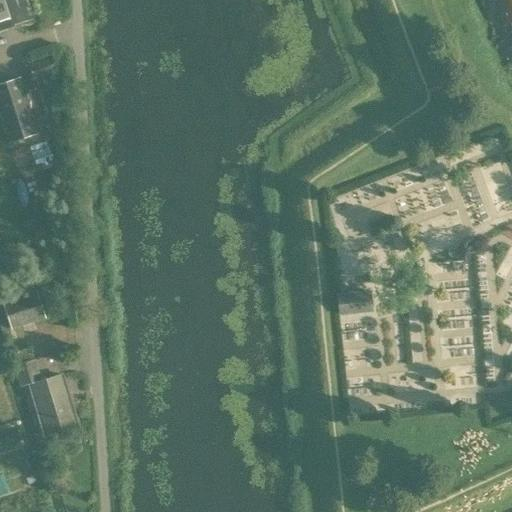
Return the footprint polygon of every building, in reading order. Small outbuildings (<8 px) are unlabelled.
[(0,0),(0,19),(4,19),(3,16),(11,13),(15,25),(33,19),(26,0),(0,0)] [(511,0),(494,0),(503,27),(511,23),(511,0)] [(34,83),(54,76),(47,55),(27,62),(34,83)] [(0,112),(9,142),(37,133),(19,78),(0,84),(0,112)] [(11,328),(44,318),(35,291),(3,302),(11,328)] [(339,315),(371,311),(369,292),(338,295),(339,315)] [(20,386),(41,379),(35,360),(17,365),(15,366),(20,386)] [(47,436),(77,427),(61,375),(31,385),(47,436)]
